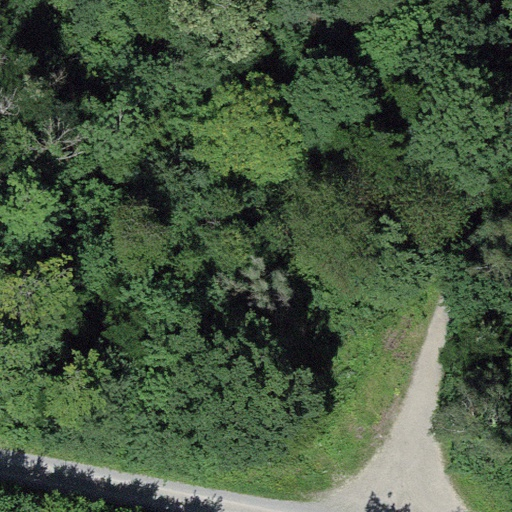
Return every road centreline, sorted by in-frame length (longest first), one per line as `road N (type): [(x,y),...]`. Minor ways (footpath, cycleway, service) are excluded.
road 1 (track): [(511,114),(399,511)]
road 2 (track): [(0,468),(221,511)]
